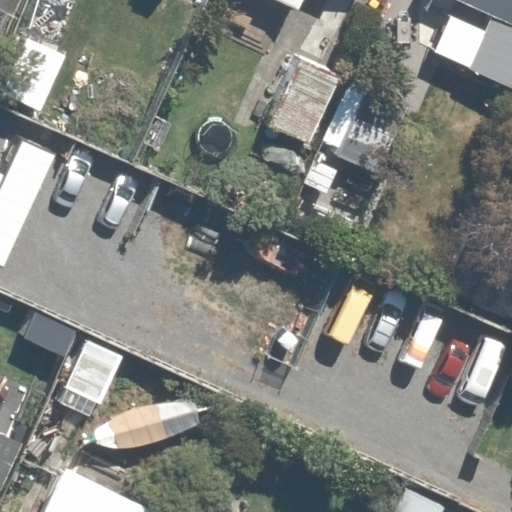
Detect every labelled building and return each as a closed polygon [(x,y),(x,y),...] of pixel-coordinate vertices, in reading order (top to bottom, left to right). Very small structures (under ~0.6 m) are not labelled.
[(511,0),(461,0),(483,10),(460,63),(511,85),(511,0)] [(376,2),(343,73),(414,107),(448,36),(376,2)] [(293,32),(255,118),(306,141),(344,54),(293,32)] [(321,323),(295,382),(334,399),(360,339),(321,323)] [(113,350),(79,334),(57,382),(59,383),(52,398),(82,411),(89,396),(92,398),(113,350)] [(0,460),(12,434),(0,428),(0,460)] [(163,511),(53,461),(29,511),(163,511)] [(431,511),(437,501),(397,481),(381,511),(431,511)]
